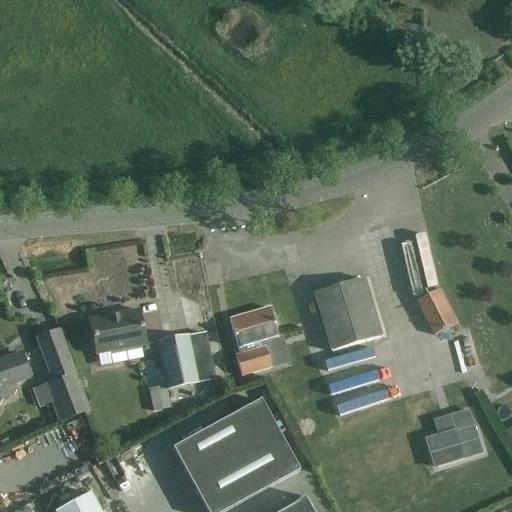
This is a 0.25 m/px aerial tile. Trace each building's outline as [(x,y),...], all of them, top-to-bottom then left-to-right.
[(366,281),(316,295),(333,353),(383,338),(366,281)] [(441,291),(419,303),(438,337),(460,324),(441,291)] [(229,321),(239,356),(235,357),(241,377),(270,369),(264,349),(252,352),(250,347),(277,339),(269,309),(229,321)] [(138,311),(89,321),(96,356),(145,347),(138,311)] [(52,384),(33,391),(39,408),(51,404),(59,423),(89,412),(78,384),(79,383),(78,382),(77,382),(58,331),(36,339),(52,384)] [(188,337),(156,344),(166,391),(197,384),(214,381),(204,334),(188,337)] [(0,401),(0,400),(12,396),(14,392),(11,384),(29,377),(20,356),(0,363),(0,401)] [(334,394),(340,408),(364,398),(359,384),(334,394)] [(153,412),(169,409),(165,391),(150,394),(153,412)] [(171,450),(205,511),(225,511),(298,472),(260,401),(171,450)] [(456,433),(426,442),(435,470),(482,456),(469,413),(451,418),(456,433)] [(102,457),(95,461),(104,478),(111,474),(102,457)] [(98,511),(89,494),(56,511),(98,511)] [(316,511),(308,498),(283,511),(316,511)]
